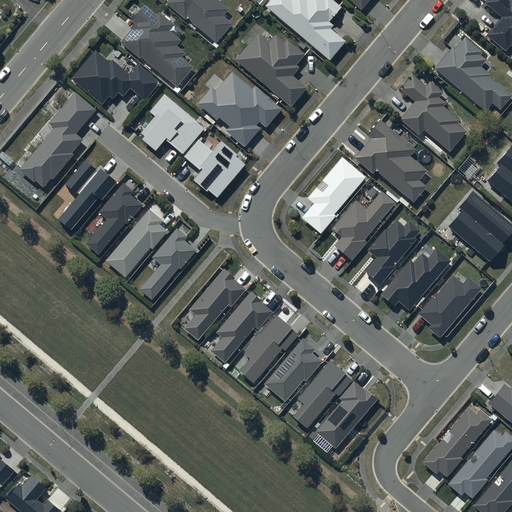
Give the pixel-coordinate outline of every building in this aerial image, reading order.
[(187,19),(216,44),(233,26),(223,17),(228,11),(215,0),(172,0),(167,7),(185,22),(187,19)] [(273,0),(266,9),(330,63),(346,45),(331,32),(334,28),(330,24),(342,10),(330,0),(325,0),(307,0),(307,1),(305,0),(294,0),(293,2),(290,0),(273,0)] [(346,0),(361,12),(371,0),(346,0)] [(511,48),(511,1),(511,2),(508,0),(488,0),(485,5),(502,19),(487,37),(507,54),(511,48)] [(142,59),(179,89),(195,69),(183,60),(186,55),(178,48),(182,43),(169,32),(174,27),(159,15),(157,18),(144,7),(133,21),(136,24),(131,31),(133,33),(122,46),(141,61),(142,59)] [(235,63),(291,109),(307,90),(292,78),(299,70),(295,68),(304,57),(286,42),(284,45),(275,38),(268,45),(257,36),(235,63)] [(435,72),(486,114),(493,106),(501,112),(511,99),(511,97),(490,79),(491,77),(481,68),(486,62),(481,57),(483,55),(465,40),(455,52),(453,50),(435,72)] [(73,81),(103,106),(109,98),(113,101),(118,95),(123,99),(130,90),(145,103),(160,85),(138,67),(130,77),(113,62),(110,65),(96,54),(73,81)] [(225,133),(245,149),(260,130),(257,127),(259,124),(266,130),(281,110),(255,89),(252,92),(231,75),(216,94),(211,89),(197,107),(216,122),(218,120),(229,128),(225,133)] [(424,132),(450,154),(466,134),(457,126),(459,123),(442,109),(445,105),(439,100),(443,95),(430,84),(426,89),(412,77),(400,92),(415,104),(400,122),(419,138),(424,132)] [(97,109),(74,91),(48,122),(54,127),(19,169),(42,188),(51,178),(53,179),(74,154),(72,153),(83,139),(77,134),(97,109)] [(142,143),(155,153),(165,142),(183,158),(205,132),(163,97),(148,115),(154,120),(141,137),(144,140),(142,143)] [(376,171),(413,204),(427,189),(420,182),(428,173),(411,158),(416,153),(381,123),(368,138),(373,142),(356,160),(373,175),(376,171)] [(209,193),(217,200),(244,167),(235,160),(237,158),(221,145),(213,155),(198,142),(183,159),(198,171),(199,170),(202,172),(193,183),(207,195),(209,193)] [(499,168),(486,184),(511,205),(511,149),(510,148),(496,166),(499,168)] [(302,221),(321,237),(337,218),(335,217),(366,180),(342,160),(307,202),(314,207),(302,221)] [(98,172),(84,161),(65,184),(78,194),(58,219),(71,230),(98,198),(101,201),(117,182),(100,168),(98,172)] [(133,192),(123,183),(98,211),(108,219),(86,244),(99,255),(126,223),(127,224),(143,205),(131,195),(133,192)] [(447,230),(488,263),(511,232),(511,227),(470,194),(455,212),(459,215),(447,230)] [(333,249),(352,263),(367,244),(365,242),(394,205),(381,195),(366,213),(355,204),(332,232),(341,240),(333,249)] [(163,221),(149,209),(105,261),(126,277),(150,248),(152,250),(168,231),(160,224),(163,221)] [(420,230),(408,221),(404,226),(397,220),(387,232),(384,230),(368,250),(377,257),(365,271),(381,285),(396,267),(394,266),(417,239),(414,238),(420,230)] [(188,237),(176,228),(151,258),(160,265),(139,289),(152,300),(178,268),(180,270),(196,250),(185,241),(188,237)] [(451,261),(436,249),(428,258),(422,253),(414,263),(410,260),(381,295),(394,306),(398,301),(410,310),(451,261)] [(182,325),(196,337),(227,301),(230,303),(244,286),(232,276),(233,274),(223,265),(187,307),(193,312),(182,325)] [(482,288),(469,277),(463,284),(453,276),(437,295),(436,293),(418,314),(431,325),(428,328),(440,338),(482,288)] [(239,368),(252,379),(281,345),(284,348),(297,333),(289,326),(290,325),(276,313),(244,351),(249,356),(239,368)] [(504,381),(488,400),(511,420),(511,383),(510,386),(504,381)] [(492,419),(481,410),(476,415),(468,408),(423,462),(437,473),(439,471),(447,477),(463,458),(461,457),(492,419)] [(511,448),(511,435),(506,431),(502,436),(494,430),(449,484),(462,495),(465,492),(473,499),(489,480),(487,478),(511,448)] [(0,488),(15,471),(0,458),(0,488)] [(511,460),(475,506),(481,511),(505,511),(511,504),(511,460)] [(45,488),(30,476),(22,487),(18,483),(5,499),(21,511),(59,511),(61,510),(48,499),(43,505),(36,499),(45,488)]
